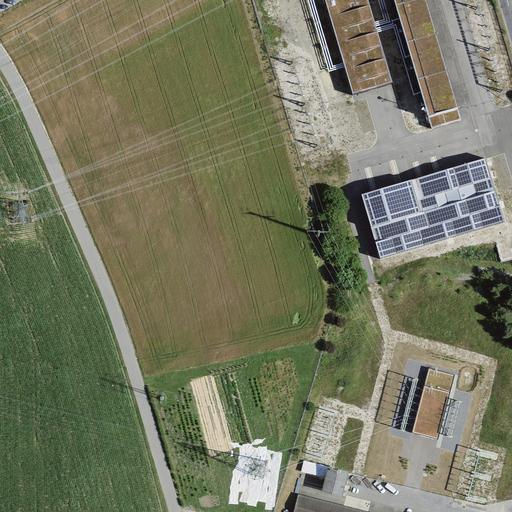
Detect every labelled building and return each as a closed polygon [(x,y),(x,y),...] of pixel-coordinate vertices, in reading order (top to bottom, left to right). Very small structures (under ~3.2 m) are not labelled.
[(366,0),(324,0),(344,66),(352,95),(391,84),(376,32),(374,25),(366,0)] [(410,57),(432,129),(461,120),(424,0),(392,0),(399,21),(410,57)] [(485,160),(362,197),(380,260),(504,224),(485,160)] [(419,386),(409,432),(440,439),(439,447),(461,452),(473,393),(453,389),(457,374),(427,368),(424,386),(419,386)] [(333,466),(327,490),(348,495),(357,471),(333,466)] [(380,511),(300,491),(294,511),(380,511)]
